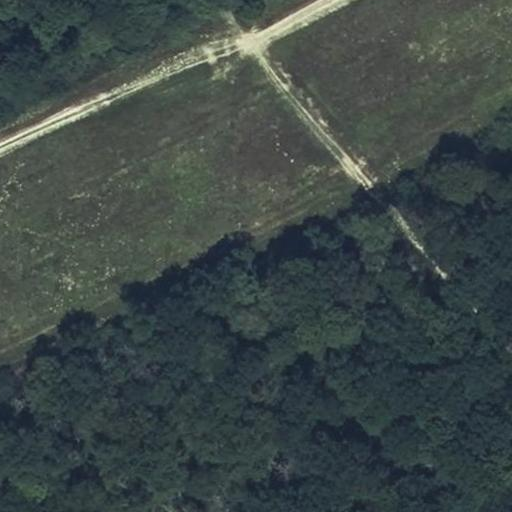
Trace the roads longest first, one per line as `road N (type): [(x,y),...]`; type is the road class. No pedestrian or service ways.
road 1 (track): [(0,373),(511,134)]
road 2 (track): [(330,0),(204,82),(95,97),(0,138)]
